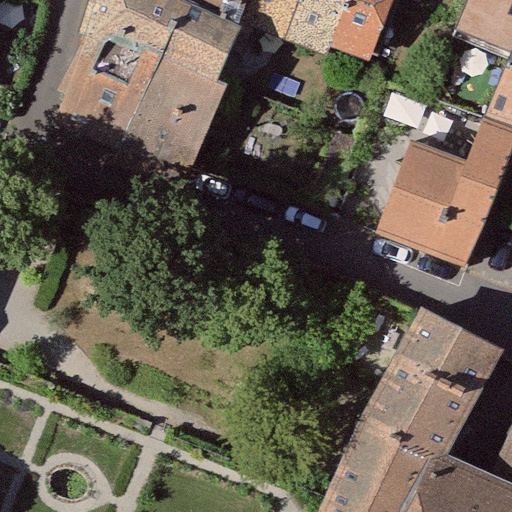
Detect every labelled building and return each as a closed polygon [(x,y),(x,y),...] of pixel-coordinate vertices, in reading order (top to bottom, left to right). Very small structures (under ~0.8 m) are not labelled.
[(237,13),(202,0),(100,0),(92,26),(99,29),(210,77),(237,13)] [(250,16),(256,0),(202,0),(237,13),(250,16)] [(330,37),(345,0),(256,0),(250,16),(328,45),(330,37)] [(345,0),(330,37),(371,51),(391,0),(345,0)] [(511,0),(465,0),(452,36),(511,60),(511,61),(493,111),(511,118),(511,0)] [(210,77),(99,29),(65,116),(126,140),(121,150),(185,169),(219,79),(210,77)] [(511,141),(511,132),(487,124),(469,168),(416,147),(385,230),(464,261),(511,141)] [(359,139),(335,129),(315,177),(338,187),(359,139)] [(398,511),(429,455),(447,450),(501,350),(417,307),(359,414),(314,511),(398,511)] [(511,422),(490,469),(511,478),(511,422)] [(511,511),(511,478),(490,469),(447,450),(429,455),(398,511),(511,511)]
